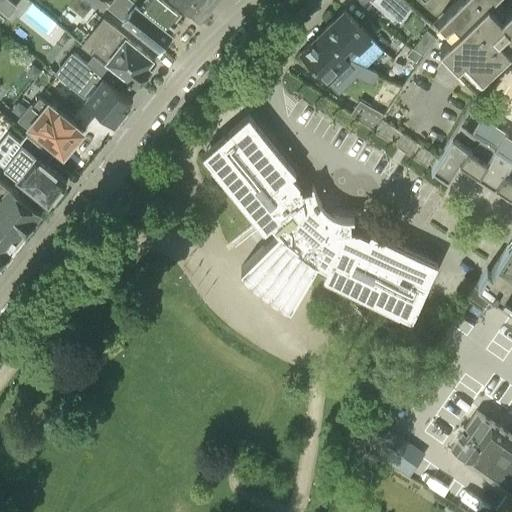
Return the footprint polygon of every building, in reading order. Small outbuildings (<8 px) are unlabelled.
[(13,0),(0,0),(0,3),(10,11),(16,2),(13,0)] [(134,0),(135,1),(123,14),(159,44),(160,43),(166,38),(167,37),(170,31),(171,30),(165,24),(169,20),(171,22),(180,11),(166,0),(134,0)] [(183,0),(198,13),(209,2),(213,2),(214,0),(183,0)] [(455,0),(438,17),(445,25),(453,20),(459,26),(440,44),(458,63),(465,56),(482,74),(511,46),(509,43),(511,40),(511,3),(511,4),(511,3),(506,8),(497,0),(455,0)] [(345,9),(322,31),(365,59),(378,48),(369,38),(371,37),(345,9)] [(95,48),(98,51),(128,75),(127,76),(130,78),(131,77),(137,82),(140,79),(144,79),(149,74),(147,70),(150,66),(146,64),(151,57),(102,17),(81,43),(92,52),(95,48)] [(423,53),(436,36),(426,28),(413,46),(423,53)] [(327,78),(348,58),(361,64),(365,59),(322,31),(301,51),(327,78)] [(422,54),(412,47),(406,55),(416,62),(422,54)] [(65,62),(74,70),(88,82),(80,93),(114,119),(116,118),(121,117),(125,112),(125,107),(126,105),(126,104),(131,97),(73,52),(65,62)] [(379,72),(363,66),(359,75),(374,82),(379,72)] [(66,103),(61,108),(40,93),(31,105),(40,112),(29,125),(63,153),(75,139),(70,134),(83,119),(78,115),(79,113),(66,103)] [(360,101),(351,115),(375,130),(383,116),(360,101)] [(383,113),(387,106),(381,102),(376,109),(383,113)] [(249,115),(212,144),(210,146),(265,213),(274,225),(273,226),(277,231),(241,267),(254,279),(275,296),(290,306),(316,260),(414,307),(436,263),(413,251),(371,230),(369,233),(359,228),(355,229),(355,227),(352,227),(352,217),(355,217),(355,215),(350,216),(343,215),(337,213),(335,212),(331,211),(323,204),(321,202),(317,195),(314,185),(314,183),(312,184),(312,187),(302,189),(302,186),(300,186),(299,182),(292,173),(296,171),(294,169),(294,170),(250,116),(249,115)] [(461,160),(478,171),(494,147),(459,125),(431,168),(448,179),(461,160)] [(35,153),(10,132),(1,143),(13,153),(4,164),(48,200),(50,198),(55,197),(59,192),(59,187),(66,178),(36,153),(35,153)] [(497,183),(511,192),(511,159),(494,147),(478,171),(476,174),(495,186),(497,183)] [(34,218),(40,210),(8,184),(8,185),(0,178),(0,210),(23,229),(24,230),(26,228),(26,229),(27,228),(31,228),(35,223),(34,219),(35,219),(34,218)] [(23,229),(0,210),(0,240),(9,248),(10,248),(9,247),(23,229)] [(511,237),(491,270),(486,267),(478,280),(483,284),(511,302),(511,237)] [(0,259),(1,260),(5,260),(9,255),(9,250),(8,250),(9,248),(0,240),(0,259)] [(511,433),(490,418),(490,419),(476,410),(450,447),(463,456),(463,457),(511,491),(511,433)] [(408,473),(421,452),(388,430),(374,452),(408,473)] [(377,458),(359,446),(349,463),(367,474),(377,458)]
